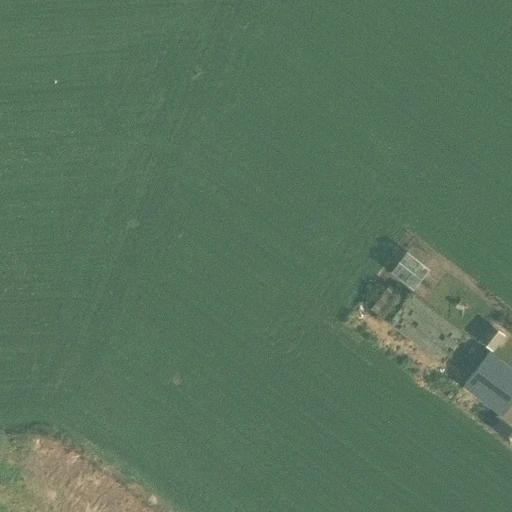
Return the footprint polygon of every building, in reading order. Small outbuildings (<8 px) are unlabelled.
[(406,250),(389,271),(411,289),(428,268),(406,250)] [(411,292),(387,322),(438,361),(461,331),(411,292)] [(490,324),(478,341),(493,352),(505,336),(490,324)] [(462,387),(501,417),(511,402),(511,368),(489,352),(462,387)] [(495,415),(488,426),(495,431),(502,420),(495,415)]
